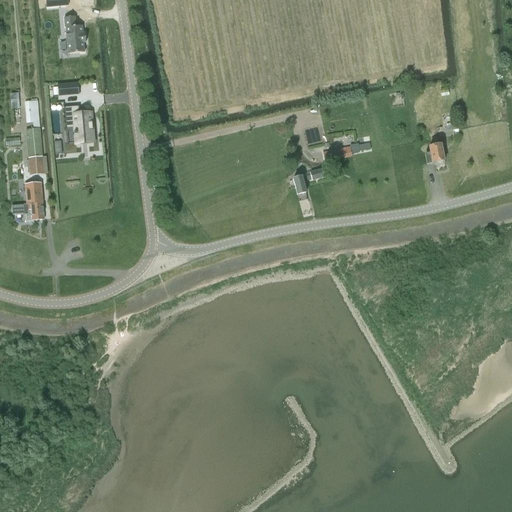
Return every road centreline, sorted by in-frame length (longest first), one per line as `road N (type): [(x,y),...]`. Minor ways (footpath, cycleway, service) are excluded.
road 1 (unclassified): [(152,240),(198,251),(511,187)]
road 2 (tertiary): [(152,240),(121,0)]
road 3 (tertiary): [(0,294),(59,304),(108,292),(148,260),(152,240)]
